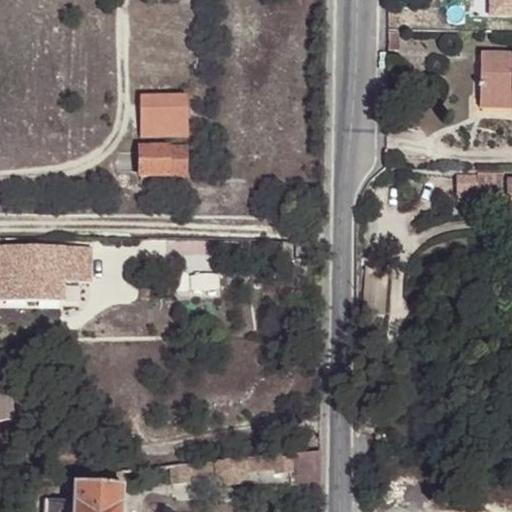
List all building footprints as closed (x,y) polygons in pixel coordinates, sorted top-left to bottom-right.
[(507,104),(507,111),(511,111),(511,62),(477,60),(475,103),(507,104)] [(186,98),(139,98),(139,138),(186,137),(186,98)] [(506,117),(507,111),(507,104),(475,103),(474,114),(506,117)] [(139,177),(169,177),(168,148),(139,148),(139,177)] [(168,148),(169,177),(187,178),(187,148),(168,148)] [(502,176),(475,176),(474,202),(501,204),(502,176)] [(94,247),(2,245),(1,300),(66,302),(66,282),(93,282),(94,247)] [(384,274),(367,273),(365,312),(382,313),(384,274)] [(0,383),(0,421),(11,420),(6,383),(0,383)] [(319,503),(319,453),(288,456),(290,472),(289,502),(319,503)] [(290,472),(288,456),(274,458),(275,471),(276,473),(290,472)] [(275,471),(274,458),(244,461),(246,473),(275,471)] [(246,473),(244,461),(213,464),(216,477),(224,484),(239,482),(246,473)] [(216,477),(213,464),(184,467),(185,481),(216,477)] [(185,481),(184,467),(170,468),(171,476),(171,484),(186,483),(185,481)] [(171,476),(170,468),(156,469),(156,478),(171,476)] [(118,511),(120,487),(73,485),(72,502),(44,501),(43,511),(118,511)]
